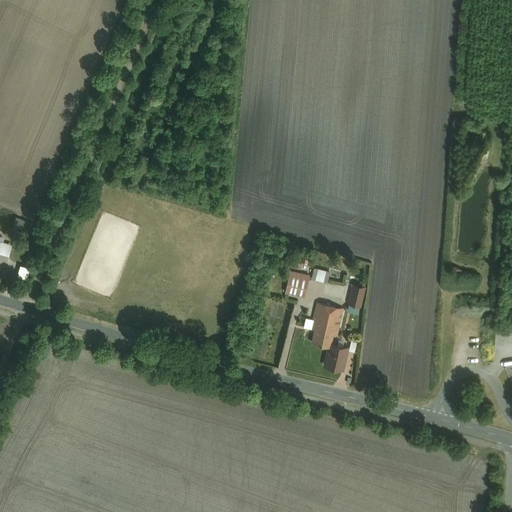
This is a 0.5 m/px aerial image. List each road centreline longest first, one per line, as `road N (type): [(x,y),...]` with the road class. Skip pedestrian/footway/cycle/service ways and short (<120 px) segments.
road 1 (tertiary): [(0,300),(434,420)]
road 2 (track): [(153,0),(0,372)]
road 3 (residential): [(434,420),(452,379),(470,370),(494,382),(511,421)]
